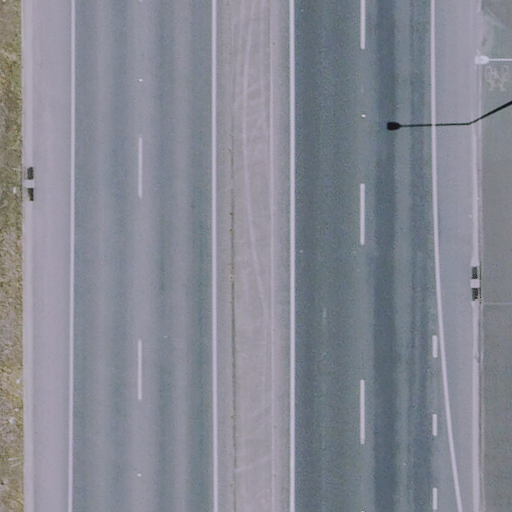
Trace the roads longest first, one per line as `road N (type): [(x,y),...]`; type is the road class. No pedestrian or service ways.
road 1 (secondary): [(364,0),(369,511)]
road 2 (secondary): [(136,511),(138,0)]
